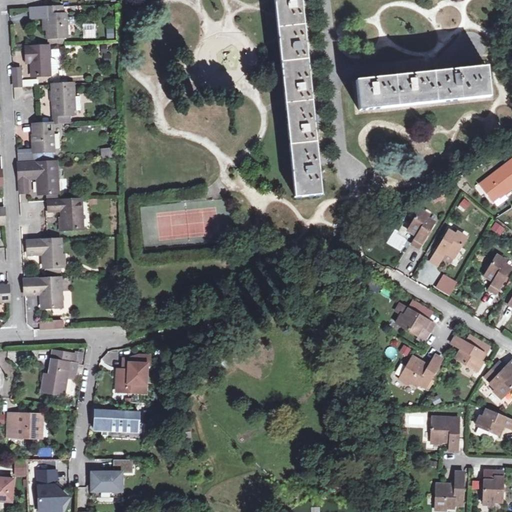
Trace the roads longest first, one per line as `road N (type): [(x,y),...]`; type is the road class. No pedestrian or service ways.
road 1 (residential): [(1,0),(18,336)]
road 2 (residential): [(77,473),(95,333),(18,336)]
road 3 (residential): [(511,346),(396,279)]
